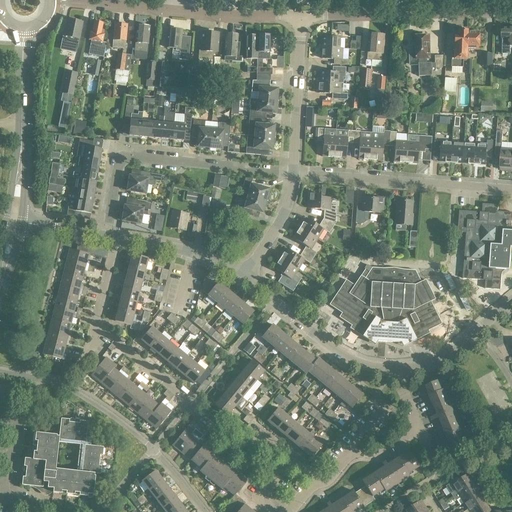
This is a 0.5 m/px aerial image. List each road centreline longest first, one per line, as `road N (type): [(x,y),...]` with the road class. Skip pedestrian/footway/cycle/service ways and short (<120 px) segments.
road 1 (residential): [(288,459),(273,443),(245,453),(93,325),(116,238)]
road 2 (residential): [(105,237),(118,157),(291,174)]
road 3 (residential): [(291,174),(511,190)]
road 4 (residential): [(241,277),(350,365),(395,372)]
road 5 (unclassified): [(291,174),(301,16)]
road 6 (secondary): [(18,170),(24,26)]
road 7 (residential): [(395,372),(438,357),(511,297)]
road 8 (residential): [(352,449),(392,453),(416,431),(395,372)]
road 9 (unclassified): [(241,277),(180,247),(116,238)]
road 10 (residential): [(301,16),(174,11)]
road 11 (residential): [(29,511),(3,497),(22,407)]
